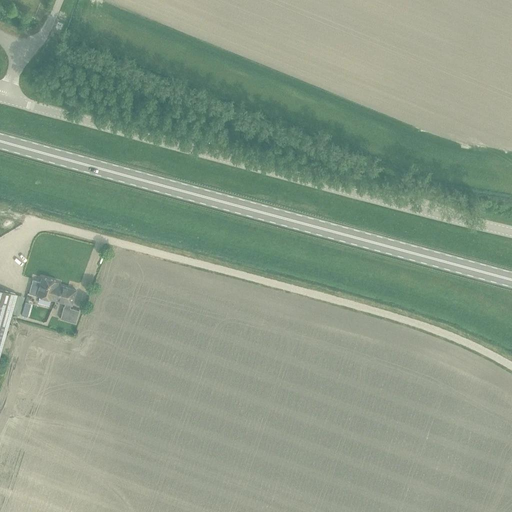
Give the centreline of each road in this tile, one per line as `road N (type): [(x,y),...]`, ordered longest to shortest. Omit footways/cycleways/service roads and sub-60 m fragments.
road 1 (primary): [(511,279),(0,141)]
road 2 (unclassified): [(511,232),(4,99)]
